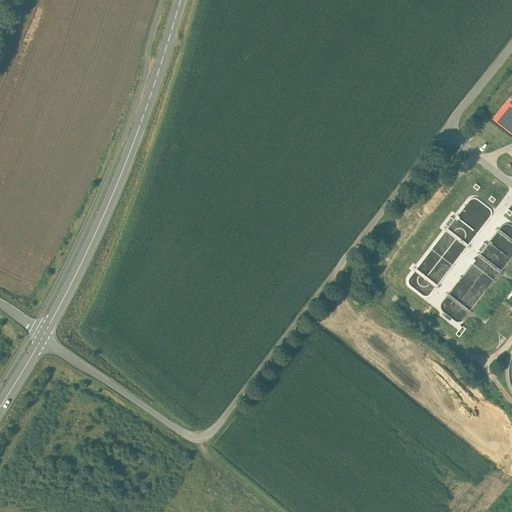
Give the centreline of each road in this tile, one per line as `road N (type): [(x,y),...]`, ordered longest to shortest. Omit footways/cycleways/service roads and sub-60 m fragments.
road 1 (unclassified): [(41,334),(172,427),(197,440),(207,435),(511,44)]
road 2 (tertiary): [(41,334),(120,172),(179,0)]
